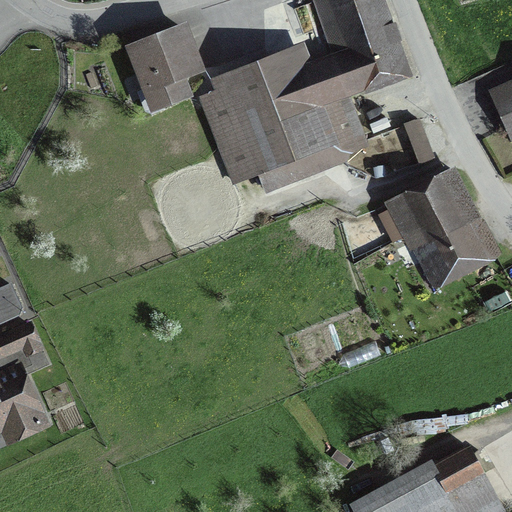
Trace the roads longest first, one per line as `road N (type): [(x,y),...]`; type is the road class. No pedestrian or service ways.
road 1 (residential): [(511,230),(439,95),(403,0)]
road 2 (residential): [(171,0),(57,31),(12,8)]
